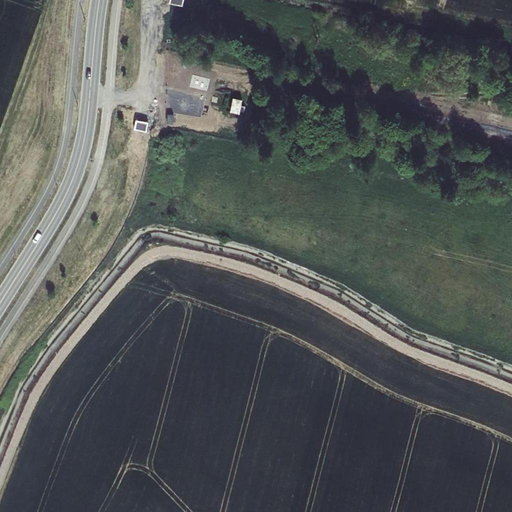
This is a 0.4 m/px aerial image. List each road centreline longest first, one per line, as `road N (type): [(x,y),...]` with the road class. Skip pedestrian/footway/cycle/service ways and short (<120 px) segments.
road 1 (track): [(0,479),(38,385),(136,267),(170,250),(208,256),(329,304),(511,391)]
road 2 (secondary): [(0,302),(76,169),(99,0)]
